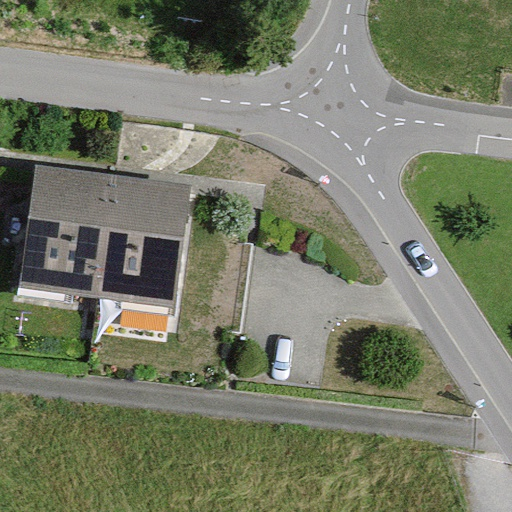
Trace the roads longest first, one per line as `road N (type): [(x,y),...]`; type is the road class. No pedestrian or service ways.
road 1 (residential): [(511,408),(325,111)]
road 2 (residential): [(325,111),(129,70),(0,65)]
road 3 (residential): [(325,111),(511,122)]
